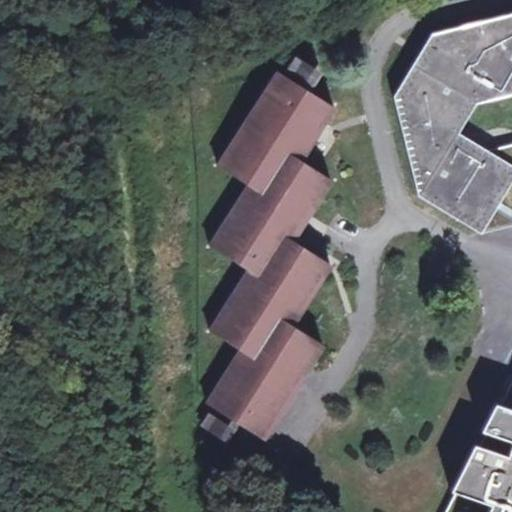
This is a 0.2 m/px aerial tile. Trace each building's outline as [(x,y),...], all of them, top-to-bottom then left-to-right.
[(511,3),(427,24),(389,85),(419,198),(482,232),(511,225),(511,3)] [(316,85),(323,68),(294,56),(287,73),(316,85)] [(204,404),(269,436),(325,342),(294,325),(331,262),(295,239),(328,179),(299,161),(327,104),(271,72),(217,167),(244,185),(211,246),(246,268),(209,330),(237,352),(204,404)] [(511,511),(511,407),(495,403),(481,432),(508,441),(507,456),(473,443),(449,488),(454,494),(444,511),(511,511)] [(229,443),(238,428),(210,410),(200,425),(229,443)]
